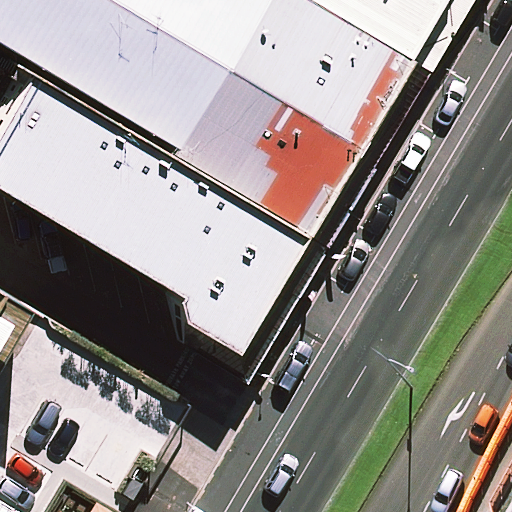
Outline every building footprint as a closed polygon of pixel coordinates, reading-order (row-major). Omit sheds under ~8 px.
[(326,0),(0,0),(0,35),(45,62),(320,222),(419,54),(326,0)] [(450,0),(326,0),(419,54),(450,0)] [(249,344),(320,222),(45,62),(0,139),(0,174),(193,287),(190,292),(195,312),(249,344)] [(0,312),(11,294),(0,287),(0,312)] [(106,511),(61,485),(45,511),(106,511)]
